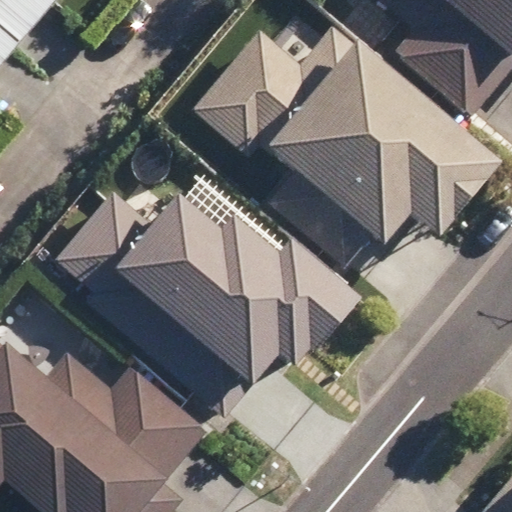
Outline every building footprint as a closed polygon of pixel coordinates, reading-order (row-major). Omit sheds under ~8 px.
[(0,0),(0,58),(38,13),(22,0),(0,0)] [(511,0),(347,0),(346,34),(392,30),(401,41),(380,60),(454,128),(511,65),(511,0)] [(479,181),(315,42),(291,71),(258,43),(266,33),(251,20),(232,42),(241,50),(179,124),(232,169),(238,161),(275,192),(259,211),(333,275),(351,254),(359,261),(386,229),(416,255),(479,181)] [(103,198),(38,268),(211,428),(261,375),(272,386),(291,365),(293,367),(340,316),(277,257),(257,279),(206,232),(194,245),(159,212),(140,233),(103,198)] [(37,375),(0,341),(0,482),(33,511),(163,511),(182,492),(162,475),(203,429),(130,364),(111,384),(65,343),(37,375)] [(511,511),(511,471),(478,511),(511,511)]
